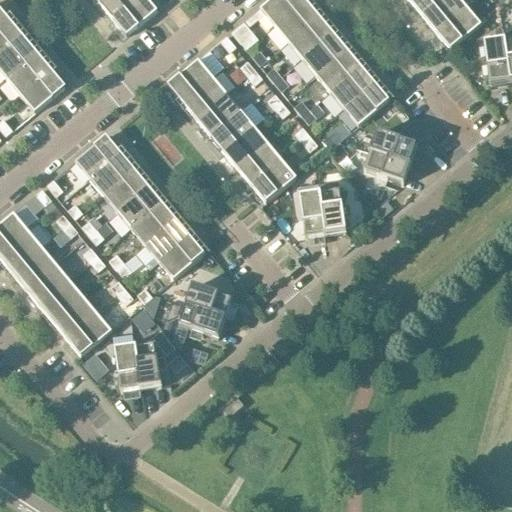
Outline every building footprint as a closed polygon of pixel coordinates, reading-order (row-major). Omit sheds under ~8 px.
[(139,0),(105,0),(98,6),(112,23),(139,0)] [(126,40),(157,15),(144,0),(139,0),(112,23),(126,40)] [(274,0),(259,13),(243,26),(247,31),(263,18),(273,30),(304,5),(300,0),(274,0)] [(444,0),(411,0),(407,3),(421,20),(444,0)] [(466,11),(456,0),(444,0),(421,20),(435,36),(466,11)] [(318,21),(304,5),(273,30),(287,47),(318,21)] [(435,36),(449,54),(480,28),(466,11),(435,36)] [(0,31),(9,24),(0,13),(0,31)] [(332,38),(318,21),(287,47),(301,63),(332,38)] [(0,59),(23,41),(9,24),(0,31),(0,59)] [(247,31),(243,26),(230,37),(245,54),(257,44),(247,31)] [(511,31),(501,33),(503,45),(509,87),(511,86),(511,31)] [(346,55),(332,38),(301,63),(315,80),(346,55)] [(219,46),(228,58),(235,52),(226,40),(219,46)] [(36,57),(23,41),(0,59),(0,76),(6,83),(36,57)] [(509,87),(503,45),(483,48),(489,90),(509,87)] [(251,61),(259,71),(266,64),(259,55),(251,61)] [(360,71),(346,55),(315,80),(329,97),(360,71)] [(50,74),(36,57),(6,83),(19,99),(50,74)] [(212,81),(197,64),(167,89),(181,107),(212,81)] [(254,74),(247,65),(239,72),(246,81),(254,74)] [(373,88),(360,71),(329,97),(343,113),(373,88)] [(280,81),(273,72),(265,78),(273,87),(280,81)] [(34,117),(65,91),(50,74),(19,99),(34,117)] [(262,83),(254,74),(246,81),(254,90),(262,83)] [(226,98),(212,81),(181,107),(195,123),(226,98)] [(273,87),(280,96),(288,90),(280,81),(273,87)] [(343,113),(357,131),(388,105),(373,88),(343,113)] [(239,115),(226,98),(195,123),(209,140),(239,115)] [(282,108),(274,99),(266,105),(274,114),(282,108)] [(308,114),(300,105),(293,111),(300,120),(308,114)] [(289,117),(282,108),(274,114),(281,123),(289,117)] [(300,120),(308,129),(315,123),(308,114),(300,120)] [(253,131),(239,115),(209,140),(223,157),(253,131)] [(12,135),(3,123),(0,125),(0,134),(5,141),(12,135)] [(267,148),(253,131),(223,157),(236,173),(267,148)] [(309,141),(302,132),(294,138),(301,147),(309,141)] [(409,170),(416,150),(376,137),(369,156),(409,170)] [(321,145),(329,154),(336,148),(329,139),(321,145)] [(120,158),(105,141),(75,166),(89,184),(120,158)] [(317,150),(309,141),(301,147),(309,156),(317,150)] [(281,164),(267,148),(236,173),(250,190),(281,164)] [(409,170),(369,156),(363,176),(402,189),(409,170)] [(134,175),(120,158),(89,184),(103,200),(134,175)] [(265,207),(295,182),(281,164),(250,190),(265,207)] [(147,191),(134,175),(103,200),(117,217),(147,191)] [(53,184),(46,190),(56,201),(62,196),(53,184)] [(317,188),(298,191),(299,201),(298,201),(304,243),(325,240),(319,198),(317,188)] [(161,208),(147,191),(117,217),(131,233),(161,208)] [(34,199),(44,211),(51,205),(41,194),(34,199)] [(325,240),(345,237),(339,195),(319,198),(325,240)] [(75,224),(82,217),(75,208),(67,215),(75,224)] [(175,224),(161,208),(131,233),(144,250),(175,224)] [(0,257),(28,235),(13,217),(0,228),(0,257)] [(70,228),(62,219),(54,225),(62,234),(70,228)] [(189,241),(175,224),(144,250),(158,266),(189,241)] [(96,234),(89,225),(81,231),(88,240),(96,234)] [(28,235),(0,257),(0,264),(11,277),(41,251),(50,244),(36,228),(28,235)] [(77,237),(70,228),(62,234),(69,243),(77,237)] [(96,249),(104,243),(96,234),(88,240),(96,249)] [(203,258),(189,241),(158,266),(173,284),(203,258)] [(55,268),(41,251),(11,277),(24,294),(55,268)] [(97,261),(90,252),(82,258),(89,267),(97,261)] [(124,267),(116,258),(108,264),(116,274),(124,267)] [(105,270),(97,261),(89,267),(97,276),(105,270)] [(123,283),(131,276),(124,267),(116,274),(123,283)] [(69,285),(55,268),(24,294),(38,310),(69,285)] [(83,301),(69,285),(38,310),(52,327),(83,301)] [(125,294),(117,285),(110,292),(117,301),(125,294)] [(224,323),(231,304),(191,290),(185,310),(224,323)] [(144,308),(152,301),(144,292),(137,299),(144,308)] [(132,303),(125,294),(117,301),(125,310),(132,303)] [(96,318),(83,301),(52,327),(66,343),(96,318)] [(224,323),(185,310),(178,329),(218,343),(224,323)] [(80,361),(111,335),(96,318),(66,343),(80,361)] [(272,349),(280,359),(288,352),(280,343),(272,349)] [(140,393),(160,390),(154,349),(134,352),(140,393)] [(140,393),(134,352),(114,355),(120,396),(140,393)] [(228,422),(243,409),(235,400),(220,412),(228,422)]
